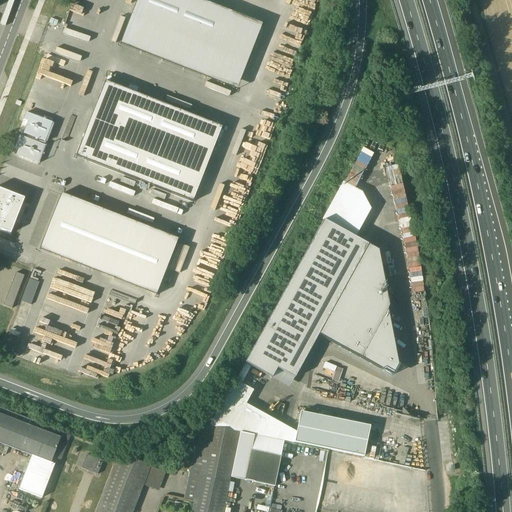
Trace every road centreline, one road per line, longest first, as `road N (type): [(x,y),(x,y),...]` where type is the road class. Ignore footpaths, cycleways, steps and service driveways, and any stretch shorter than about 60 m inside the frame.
road 1 (motorway): [(362,0),(347,97),(199,376),(162,410),(130,420),(91,417),(0,382)]
road 2 (motorway): [(406,0),(470,259),(503,511)]
road 3 (motorway): [(511,385),(476,181),(429,0)]
road 4 (unclassified): [(511,141),(471,0)]
